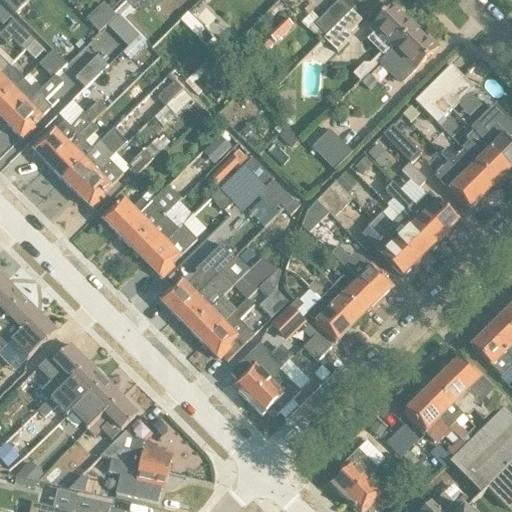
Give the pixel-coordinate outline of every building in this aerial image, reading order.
[(0,0),(11,10),(21,0),(0,0)] [(128,7),(122,1),(111,12),(117,18),(128,7)] [(351,12),(340,1),(314,27),(326,38),(351,12)] [(99,35),(116,19),(103,6),(86,21),(99,35)] [(382,61),(413,29),(391,8),(368,31),(372,36),(366,42),(380,55),(378,57),(382,61)] [(10,19),(0,9),(0,24),(2,26),(10,19)] [(323,41),(337,54),(351,40),(347,36),(361,22),(351,12),(326,38),(323,41)] [(286,20),(268,37),(275,44),(292,27),(286,20)] [(24,54),(25,52),(34,44),(13,22),(0,35),(0,38),(8,46),(12,42),(24,54)] [(413,29),(382,61),(380,63),(403,85),(415,73),(436,52),(413,29)] [(253,39),(244,48),(249,53),(258,44),(253,39)] [(269,43),(262,49),(266,52),(272,46),(269,43)] [(43,53),(34,44),(25,52),(35,61),(43,53)] [(53,53),(48,58),(38,67),(52,81),(55,79),(66,67),(53,53)] [(199,71),(210,82),(217,75),(216,74),(223,67),(213,57),(199,71)] [(97,58),(75,80),(85,90),(108,68),(97,58)] [(0,77),(9,69),(0,59),(0,77)] [(373,69),(369,66),(363,65),(352,76),(359,83),(373,69)] [(462,79),(451,67),(414,104),(437,127),(442,121),(431,111),(462,79)] [(0,104),(12,93),(23,82),(21,80),(22,79),(13,71),(12,72),(9,69),(0,77),(0,104)] [(369,77),(361,84),(368,92),(376,84),(369,77)] [(41,92),(37,97),(6,127),(20,141),(41,120),(51,109),(45,103),(62,86),(55,79),(52,81),(41,92)] [(473,89),(462,79),(431,111),(442,121),(473,89)] [(37,97),(41,92),(41,91),(36,86),(31,90),(23,82),(12,93),(0,104),(0,121),(6,127),(37,97)] [(165,109),(182,92),(183,92),(174,83),(157,100),(165,109)] [(201,93),(192,85),(189,88),(197,97),(201,93)] [(182,92),(165,109),(174,118),(191,101),(182,92)] [(410,108),(402,117),(410,125),(418,116),(410,108)] [(48,169),(91,126),(91,127),(96,121),(88,113),(71,130),(64,124),(33,154),(48,169)] [(292,125),(288,120),(283,124),(288,129),(292,125)] [(474,136),(510,173),(511,170),(511,145),(488,122),(474,136)] [(82,162),(92,152),(84,145),(97,132),(91,127),(91,126),(48,169),(61,183),(82,162)] [(420,156),(392,128),(383,138),(411,166),(420,156)] [(279,137),(290,149),(298,141),(287,130),(279,137)] [(352,155),(329,132),(312,149),(334,173),(352,155)] [(496,186),(510,173),(474,136),(472,134),(466,140),(468,143),(461,151),(462,152),(496,186)] [(230,149),(219,137),(201,155),(213,166),(230,149)] [(113,158),(99,145),(92,152),(82,162),(61,183),(75,196),(105,166),(108,163),(113,158)] [(153,161),(159,155),(151,146),(144,152),(153,161)] [(384,154),(378,147),(370,155),(376,162),(384,154)] [(447,165),(482,200),(496,186),(462,152),(455,160),(446,151),(440,158),(447,165)] [(144,152),(126,170),(135,179),(153,161),(144,152)] [(237,152),(210,180),(217,187),(233,171),(236,174),(249,161),(245,157),(243,158),(237,152)] [(252,178),(261,170),(252,161),(243,169),(252,178)] [(371,168),(364,161),(357,168),(363,175),(371,168)] [(105,166),(75,196),(89,210),(122,176),(108,163),(105,166)] [(482,200),(447,165),(433,179),(469,214),(482,200)] [(425,182),(409,167),(401,175),(417,190),(425,182)] [(256,199),(264,190),(256,182),(252,178),(243,169),(219,192),(211,201),(224,214),(233,206),(241,214),(256,199)] [(273,181),(265,173),(256,182),(264,190),(271,183),(273,181)] [(335,185),(346,196),(356,186),(345,175),(335,185)] [(278,208),(283,213),(293,203),(271,183),(264,190),(256,199),(272,214),(278,208)] [(335,185),(316,204),(328,216),(333,221),(352,202),(346,196),(335,185)] [(398,220),(400,222),(430,253),(444,238),(414,208),(391,186),(384,193),(404,214),(398,220)] [(131,252),(178,205),(182,202),(168,188),(148,208),(117,239),(131,252)] [(458,224),(437,203),(428,194),(414,208),(444,238),(458,224)] [(117,239),(148,208),(142,202),(132,211),(124,202),(102,224),(117,239)] [(290,219),(300,209),(293,203),(283,213),(290,219)] [(328,216),(316,204),(307,214),(302,228),(309,235),(328,216)] [(131,252),(144,266),(182,229),(187,224),(187,223),(191,218),(178,205),(131,252)] [(416,266),(430,253),(400,222),(392,229),(380,217),(374,224),(416,266)] [(401,281),(416,266),(374,224),(367,231),(379,243),(371,250),(401,281)] [(180,258),(196,242),(182,229),(144,266),(158,280),(180,258)] [(274,249),(285,260),(293,237),(289,235),(274,249)] [(194,271),(196,273),(175,294),(173,292),(160,305),(175,320),(221,273),(233,261),(220,247),(194,271)] [(334,261),(377,305),(391,291),(361,261),(355,267),(348,260),(338,249),(330,257),(334,261)] [(363,319),(377,305),(334,261),(327,268),(336,277),(340,281),(333,289),(363,319)] [(247,302),(259,291),(277,272),(260,262),(234,287),(233,288),(238,293),(247,302)] [(287,305),(276,293),(280,274),(277,272),(259,291),(267,300),(258,309),(271,321),(287,305)] [(233,288),(234,287),(221,273),(175,320),(188,333),(222,299),(233,288)] [(314,282),(307,289),(316,298),(323,291),(314,282)] [(0,321),(5,317),(22,300),(6,283),(0,288),(0,321)] [(326,296),(320,302),(349,333),(363,319),(333,289),(326,296)] [(201,347),(236,313),(222,299),(188,333),(201,347)] [(5,317),(0,321),(0,354),(10,344),(11,345),(39,316),(22,300),(5,317)] [(298,301),(290,309),(296,316),(304,308),(298,301)] [(216,361),(219,358),(227,365),(254,338),(239,323),(253,309),(247,302),(236,313),(201,347),(216,361)] [(349,333),(320,302),(313,308),(305,317),(314,325),(335,347),(349,333)] [(511,335),(511,308),(498,322),(511,335)] [(305,325),(296,316),(290,309),(270,329),(285,344),(305,325)] [(56,333),(39,316),(11,345),(27,362),(56,333)] [(484,335),(511,362),(511,335),(498,322),(484,335)] [(313,333),(305,325),(299,331),(307,339),(313,333)] [(500,379),(511,367),(511,362),(484,335),(470,350),(500,379)] [(331,351),(316,336),(308,345),(302,351),(317,365),(331,351)] [(38,414),(87,364),(69,347),(51,365),(59,372),(43,387),(53,397),(37,414),(38,414)] [(282,370),(259,347),(244,361),(229,376),(237,384),(231,390),(247,406),(278,373),(282,370)] [(459,360),(445,374),(488,418),(495,411),(485,402),(493,392),(481,381),(482,380),(459,360)] [(77,410),(104,381),(87,364),(38,414),(44,420),(56,409),(66,419),(70,416),(77,410)] [(300,394),(278,373),(247,406),(262,420),(265,417),(272,423),(300,394)] [(445,374),(432,388),(462,418),(465,421),(473,413),(483,423),(488,418),(445,374)] [(121,398),(104,381),(77,410),(70,416),(87,433),(121,398)] [(462,418),(432,388),(418,401),(452,435),(459,443),(465,449),(480,434),(474,429),(467,437),(455,425),(462,418)] [(121,398),(87,433),(93,440),(100,432),(110,442),(138,415),(121,398)] [(404,415),(436,448),(443,440),(445,442),(452,435),(418,401),(404,415)] [(465,449),(453,461),(448,466),(479,497),(485,491),(511,465),(511,421),(502,411),(480,434),(465,449)] [(162,437),(169,430),(161,422),(154,429),(162,437)] [(370,430),(379,436),(383,429),(374,423),(370,430)] [(400,460),(418,443),(403,428),(386,446),(400,460)] [(138,470),(169,476),(172,461),(164,459),(165,454),(155,452),(156,448),(133,443),(126,436),(101,460),(110,462),(118,464),(118,465),(127,467),(138,469),(138,470)] [(447,454),(453,461),(465,449),(459,443),(447,454)] [(19,459),(6,446),(0,451),(0,462),(7,470),(19,459)] [(420,452),(416,448),(412,452),(415,456),(420,452)] [(443,469),(450,461),(436,448),(429,456),(443,469)] [(330,488),(345,503),(368,481),(374,476),(373,475),(377,471),(358,452),(339,471),(343,475),(330,488)] [(394,457),(382,469),(390,478),(402,466),(394,457)] [(169,476),(138,470),(138,469),(127,467),(118,465),(118,464),(110,462),(107,475),(118,477),(113,496),(157,506),(160,490),(166,492),(169,476)] [(29,464),(17,477),(21,482),(36,485),(43,477),(29,464)] [(511,511),(511,465),(485,491),(506,511),(508,510),(509,511),(511,511)] [(382,511),(389,506),(386,503),(393,495),(374,476),(368,481),(345,503),(353,511),(382,511)] [(465,511),(470,507),(463,500),(455,509),(443,498),(430,511),(428,509),(425,511),(422,511),(423,511),(422,511),(465,511)]
